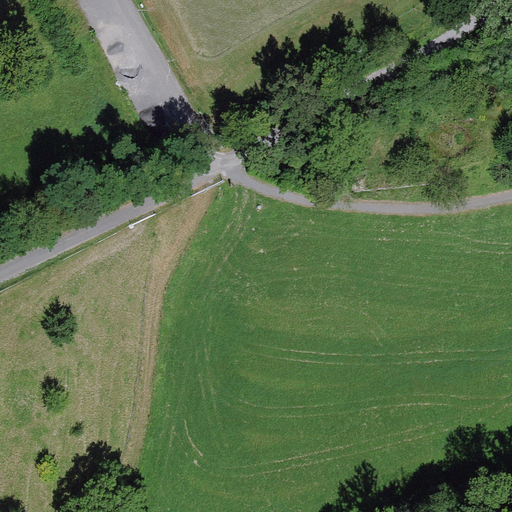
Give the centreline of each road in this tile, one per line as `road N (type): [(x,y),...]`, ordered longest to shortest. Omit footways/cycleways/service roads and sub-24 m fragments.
road 1 (track): [(225,164),(264,187),(360,206),(511,195)]
road 2 (track): [(225,164),(0,276)]
road 3 (track): [(116,0),(194,136),(225,164)]
